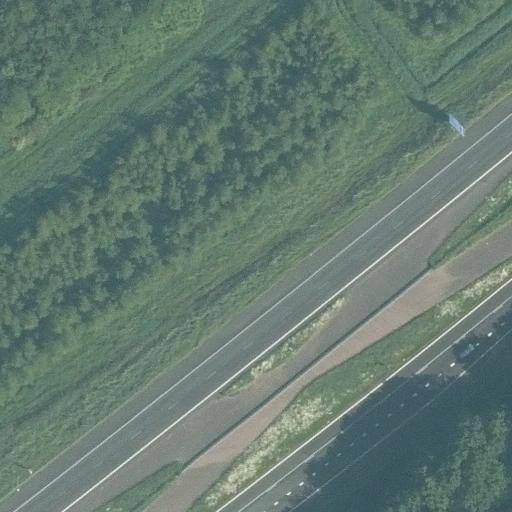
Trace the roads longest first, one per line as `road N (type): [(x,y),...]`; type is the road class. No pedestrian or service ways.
road 1 (motorway): [(511,131),(36,511)]
road 2 (motorway): [(239,511),(511,298)]
